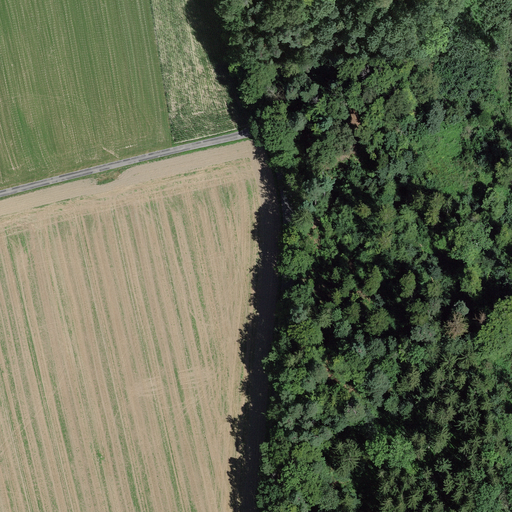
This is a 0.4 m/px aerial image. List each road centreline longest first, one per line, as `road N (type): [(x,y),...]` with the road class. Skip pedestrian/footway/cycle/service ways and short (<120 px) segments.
road 1 (residential): [(237,0),(293,205),(297,272),(272,511)]
road 2 (track): [(271,127),(0,196)]
